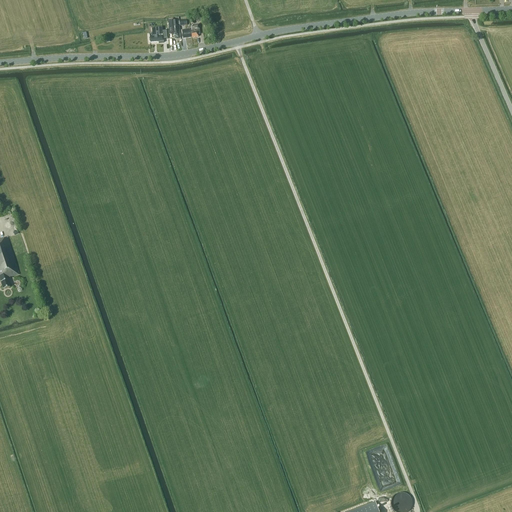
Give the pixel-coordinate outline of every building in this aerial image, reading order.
[(190,29),(192,37),(198,36),(198,34),(200,34),(198,24),(190,25),(190,29)] [(152,34),(149,35),(150,43),(158,42),(159,43),(164,43),(163,39),(168,39),(168,38),(167,38),(166,31),(162,31),(162,27),(151,28),(151,29),(152,29),(152,33),(152,34)] [(180,39),(179,27),(175,27),(172,28),(172,33),(172,36),(174,35),(175,39),(180,39)] [(192,37),(190,29),(181,30),(182,38),(192,37)] [(19,275),(8,238),(0,240),(0,282),(2,290),(9,288),(7,279),(19,275)] [(378,511),(375,503),(350,511),(378,511)]
